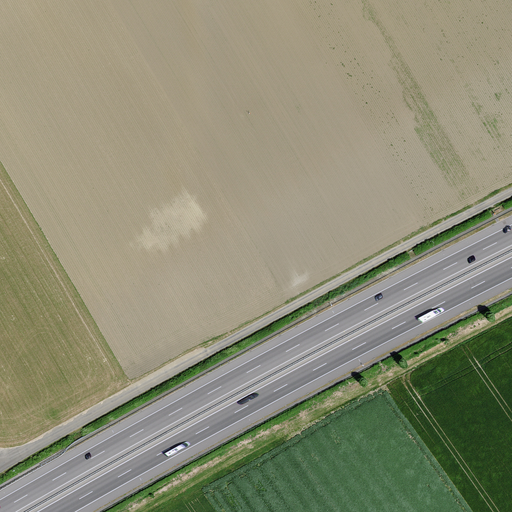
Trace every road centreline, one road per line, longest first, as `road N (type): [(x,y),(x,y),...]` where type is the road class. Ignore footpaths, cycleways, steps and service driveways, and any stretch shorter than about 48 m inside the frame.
road 1 (motorway): [(511,234),(0,510)]
road 2 (track): [(0,467),(511,191)]
road 3 (motorway): [(56,511),(511,267)]
road 4 (track): [(141,511),(511,314)]
